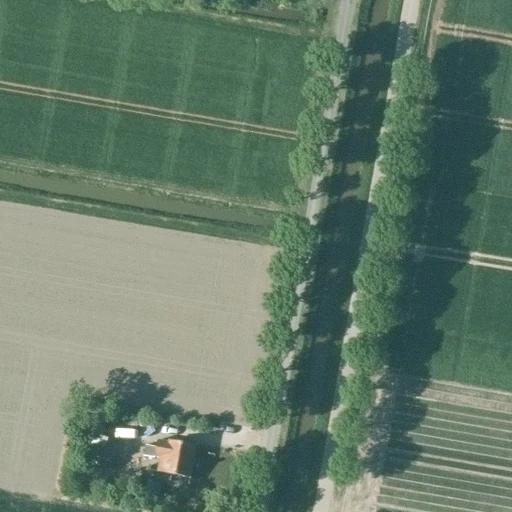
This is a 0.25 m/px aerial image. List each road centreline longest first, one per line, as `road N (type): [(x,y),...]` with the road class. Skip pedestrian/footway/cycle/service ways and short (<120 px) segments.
road 1 (unclassified): [(320,511),(411,0)]
road 2 (unclassified): [(348,0),(258,511)]
